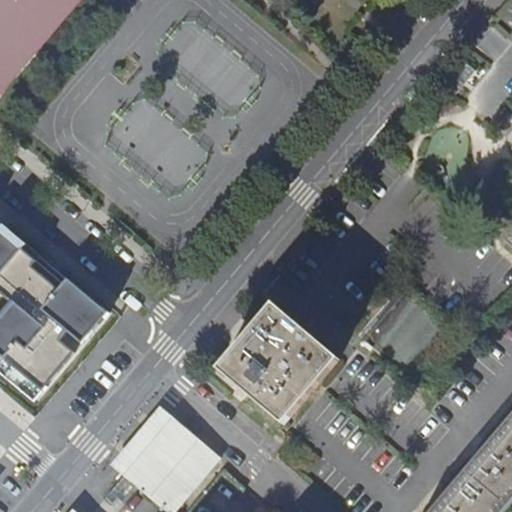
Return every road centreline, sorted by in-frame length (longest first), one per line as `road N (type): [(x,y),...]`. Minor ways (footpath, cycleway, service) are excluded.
road 1 (residential): [(188,331),(466,0)]
road 2 (residential): [(188,331),(0,178)]
road 3 (residential): [(151,372),(306,511)]
road 4 (residential): [(32,511),(151,372)]
